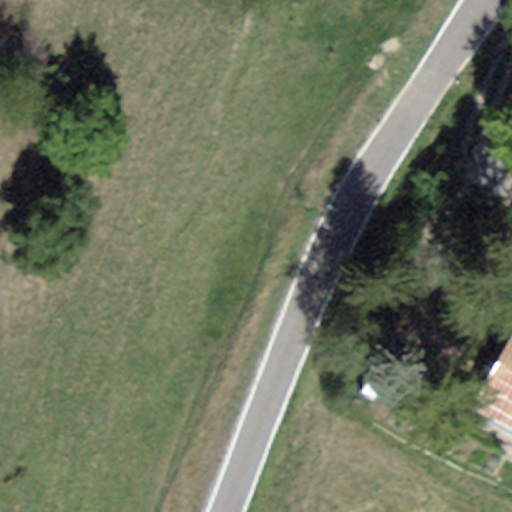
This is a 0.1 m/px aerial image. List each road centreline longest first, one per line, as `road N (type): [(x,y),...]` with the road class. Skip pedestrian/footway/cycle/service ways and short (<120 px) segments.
road 1 (tertiary): [(486,0),(351,207),(227,511)]
road 2 (track): [(504,0),(501,68),(447,230)]
